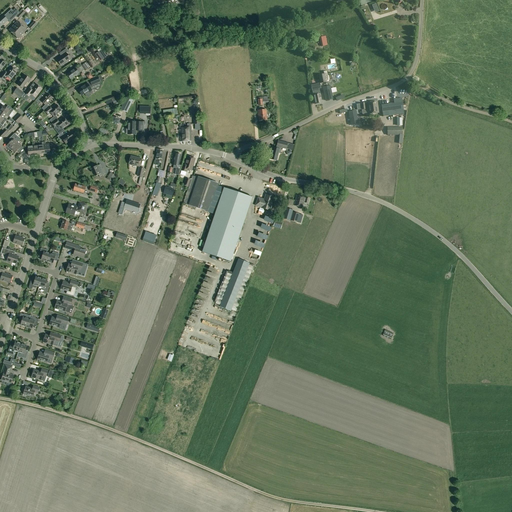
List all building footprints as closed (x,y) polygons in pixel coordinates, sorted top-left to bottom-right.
[(152,0),(154,9),(193,1),(192,0),(152,0)] [(24,7),(29,12),(33,9),(28,3),(24,7)] [(47,11),(41,5),(38,8),(44,14),(47,11)] [(3,15),(0,17),(0,27),(8,20),(10,22),(19,12),(16,8),(13,11),(11,9),(4,16),(3,15)] [(25,20),(29,24),(34,19),(30,15),(25,20)] [(22,25),(17,21),(9,30),(13,34),(22,25)] [(13,34),(18,38),(26,29),(22,25),(13,34)] [(56,59),(61,66),(70,59),(67,54),(69,52),(66,48),(60,52),(62,55),(56,59)] [(95,54),(100,62),(104,59),(99,52),(95,54)] [(82,68),(80,65),(75,68),(67,74),(70,79),(79,73),(77,71),(82,68)] [(17,71),(11,66),(6,73),(4,71),(0,76),(0,77),(4,80),(6,76),(11,80),(17,71)] [(321,83),(326,82),(329,81),(327,71),(324,72),(324,74),(319,75),(320,78),(321,83)] [(30,79),(24,75),(17,84),(22,88),(27,82),(28,82),(30,79)] [(100,82),(97,76),(89,80),(91,85),(100,82)] [(29,88),(25,94),(29,97),(30,98),(32,95),(35,98),(42,89),(36,84),(32,90),(29,88)] [(80,95),(81,94),(81,95),(84,93),(85,94),(88,92),(91,90),(87,84),(78,90),(77,91),(80,95)] [(330,87),(323,88),(325,99),(332,98),(330,87)] [(21,98),(24,93),(17,88),(14,93),(21,98)] [(319,89),(312,90),(313,95),(315,104),(316,103),(316,104),(319,104),(319,103),(322,102),(320,94),(320,92),(319,89)] [(47,93),(43,98),(40,96),(35,101),(39,105),(42,102),(45,105),(52,98),(47,93)] [(133,99),(127,96),(120,109),(127,113),(133,99)] [(262,99),(262,104),(269,104),(268,96),(258,97),(258,99),(262,99)] [(382,105),(383,112),(403,109),(402,98),(394,99),(394,103),(382,105)] [(377,101),(361,103),(362,109),(365,109),(366,109),(368,109),(368,110),(367,110),(367,114),(369,113),(369,114),(373,113),(373,114),(375,114),(375,113),(379,113),(378,109),(377,101)] [(54,117),(61,110),(56,104),(51,109),(49,106),(44,111),(48,115),(50,113),(54,117)] [(0,110),(6,115),(10,111),(3,105),(3,106),(1,105),(0,106),(0,110)] [(178,108),(163,110),(164,116),(179,114),(178,108)] [(258,121),(267,120),(266,110),(257,111),(258,121)] [(17,123),(22,118),(19,114),(14,120),(17,123)] [(59,135),(63,133),(64,132),(62,128),(68,124),(64,118),(58,122),(56,119),(51,123),(55,127),(53,128),(59,135)] [(128,128),(127,128),(126,133),(128,133),(128,135),(135,135),(135,130),(141,131),(141,130),(144,130),(144,122),(128,122),(128,128)] [(179,131),(179,142),(191,141),(191,127),(190,127),(190,124),(187,124),(187,127),(182,127),(181,125),(179,125),(179,129),(179,131)] [(402,127),(388,127),(388,135),(402,135),(402,127)] [(8,132),(4,129),(0,133),(0,135),(2,138),(8,132)] [(63,133),(57,136),(60,141),(63,139),(65,144),(74,138),(70,132),(65,136),(63,133)] [(19,138),(16,141),(12,136),(7,141),(9,143),(7,145),(9,147),(8,148),(10,150),(18,142),(21,139),(19,138)] [(288,143),(278,140),(277,147),(287,149),(288,143)] [(10,150),(11,149),(15,153),(17,151),(19,153),(24,149),(18,142),(10,150)] [(28,153),(28,156),(33,155),(32,146),(24,147),(24,149),(22,153),(28,153)] [(278,153),(278,152),(279,147),(277,147),(276,147),(275,149),(273,148),(272,151),(270,159),(276,161),(278,153)] [(175,154),(174,157),(173,157),(172,161),(173,162),(172,165),(174,165),(173,168),(176,168),(175,174),(178,174),(181,165),(178,165),(179,163),(181,155),(175,154)] [(129,164),(139,167),(141,159),(130,156),(129,164)] [(185,165),(183,164),(181,170),(186,172),(187,169),(191,171),(195,159),(187,156),(185,165)] [(99,176),(104,174),(102,168),(99,169),(97,165),(92,168),(95,176),(98,175),(99,176)] [(155,182),(160,184),(160,183),(161,184),(164,173),(158,171),(156,177),(158,178),(157,181),(156,180),(155,182)] [(110,173),(107,179),(112,182),(115,176),(110,173)] [(189,205),(207,212),(217,184),(199,177),(189,205)] [(83,193),(85,187),(82,186),(75,184),(73,190),(83,193)] [(175,190),(165,187),(163,194),(173,196),(175,190)] [(202,252),(230,262),(252,198),(224,188),(202,252)] [(273,202),(272,202),(273,198),(266,195),(264,201),(258,199),(256,205),(269,210),(271,205),(272,205),(273,205),(273,203),(273,202)] [(308,204),(309,199),(296,195),(294,205),(302,207),(303,202),(308,204)] [(80,210),(84,211),(86,205),(79,203),(77,208),(76,207),(68,205),(66,212),(74,214),(75,210),(79,212),(80,210)] [(130,206),(124,204),(121,213),(127,215),(130,206)] [(283,218),(290,220),(292,210),(286,208),(283,218)] [(299,214),(293,212),(291,220),(297,222),(299,214)] [(73,225),(68,223),(63,221),(61,228),(71,231),(73,225)] [(281,229),(283,223),(275,221),(273,227),(281,229)] [(91,227),(77,222),(76,226),(90,231),(91,227)] [(175,249),(182,232),(177,230),(172,242),(173,242),(171,248),(175,249)] [(15,235),(13,243),(22,246),(24,238),(15,235)] [(66,242),(64,248),(74,251),(73,255),(76,256),(76,255),(78,256),(83,258),(84,254),(84,253),(85,250),(80,248),(80,246),(66,242)] [(41,260),(47,261),(49,253),(47,252),(47,250),(41,248),(39,252),(43,253),(41,260)] [(13,251),(6,249),(4,252),(5,253),(5,255),(8,256),(7,261),(12,263),(12,262),(16,264),(18,256),(14,255),(11,255),(13,251)] [(53,252),(52,254),(49,253),(47,261),(52,263),(55,256),(58,257),(59,254),(53,252)] [(228,271),(215,303),(220,305),(219,307),(230,311),(231,310),(235,311),(253,266),(248,265),(249,263),(238,259),(233,273),(228,271)] [(80,270),(83,263),(72,260),(71,264),(68,264),(66,271),(70,272),(76,274),(77,269),(80,270)] [(0,273),(1,274),(0,278),(0,280),(10,283),(12,276),(4,273),(5,270),(0,268),(0,273)] [(36,286),(39,287),(41,278),(36,276),(34,283),(30,282),(28,288),(32,289),(32,287),(35,288),(36,286)] [(41,290),(44,291),(43,292),(46,294),(48,287),(45,286),(47,280),(41,278),(39,287),(41,287),(41,290)] [(65,290),(67,291),(66,294),(74,296),(76,290),(75,290),(76,288),(78,283),(71,280),(70,284),(67,283),(63,281),(61,288),(65,290)] [(57,301),(54,308),(68,312),(69,308),(73,309),(74,306),(70,305),(72,299),(63,297),(62,301),(63,301),(62,302),(57,301)] [(27,315),(20,313),(19,318),(22,319),(20,325),(26,327),(29,318),(26,318),(27,315)] [(53,326),(59,327),(60,322),(67,324),(69,319),(57,315),(56,318),(52,317),(49,324),(53,325),(53,326)] [(34,321),(37,322),(38,319),(32,317),(31,319),(29,318),(26,327),(32,329),(34,321)] [(394,333),(386,329),(384,333),(385,333),(384,336),(391,340),(394,333)] [(52,345),(54,340),(59,341),(61,336),(50,332),(49,336),(45,334),(43,341),(47,343),(52,345)] [(15,351),(18,352),(21,343),(17,342),(18,341),(15,340),(14,343),(14,344),(13,348),(10,347),(8,353),(14,355),(15,351)] [(26,345),(21,343),(18,352),(21,353),(19,357),(26,359),(28,352),(24,351),(26,345)] [(47,362),(48,357),(52,359),(54,353),(45,350),(44,353),(39,352),(37,359),(41,360),(41,361),(47,362)] [(9,374),(11,367),(5,365),(1,376),(2,376),(1,380),(11,383),(13,375),(9,374)] [(42,368),(41,372),(38,371),(34,369),(32,377),(36,378),(35,378),(41,380),(43,375),(46,376),(48,370),(42,368)] [(33,385),(32,389),(30,388),(25,386),(23,393),(27,395),(33,397),(34,392),(37,393),(39,387),(33,385)]
